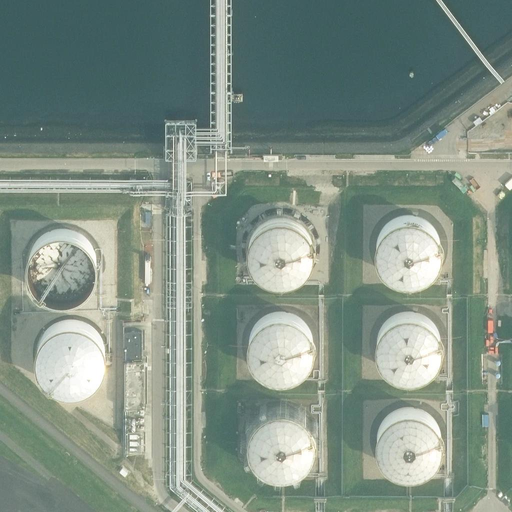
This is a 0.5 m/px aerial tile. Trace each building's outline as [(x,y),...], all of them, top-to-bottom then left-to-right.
[(372,249),(375,260),(382,269),(393,276),(407,279),(419,278),(429,272),(438,263),(443,251),(443,237),(439,227),(434,219),(421,210),(410,207),(396,209),(386,214),(377,223),(372,236),(372,249)] [(244,251),(248,262),(254,270),(265,278),(280,281),(291,279),(302,274),(310,265),(315,253),(315,239),(312,228),(306,220),(293,212),(282,209),(269,211),(258,216),(249,225),(244,237),(244,251)] [(97,266),(97,260),(96,254),(95,248),(92,243),(89,238),(85,234),(80,230),(75,228),(69,226),(63,225),(57,225),(52,226),(46,228),(41,231),(36,235),(32,239),(29,244),(27,250),(26,256),(25,262),(26,267),(28,273),(30,279),(34,283),(38,288),(42,291),(48,294),(53,296),(59,296),(65,296),(71,295),(76,293),(82,290),(86,286),(90,282),(93,277),(95,271),(97,266)] [(241,347),(245,358),(251,367),(262,375),(277,377),(288,376),(299,370),(307,361),(312,349),(312,335),(309,325),(303,317),(290,308),(280,305),(266,307),(255,312),(247,322),(241,334),(241,347)] [(373,348),(376,359),(383,368),(394,376),(408,379),(420,377),(430,371),(438,362),(444,351),(444,336),(440,326),(435,318),(422,309),(411,307),(397,308),(387,313),(378,323),(373,335),(373,348)] [(107,355),(107,349),(106,344),(105,339),(103,334),(100,330),(96,326),(92,323),(88,320),(83,318),(78,316),(73,315),(68,316),(63,316),(58,318),(53,320),(49,323),(45,327),(41,331),(39,335),(37,340),(36,345),(35,350),(35,355),(36,361),(38,366),(40,370),(44,374),(47,378),(51,381),(56,384),(61,386),(66,387),(71,387),(76,386),(82,385),(86,383),(91,381),(95,378),(99,374),(102,369),(104,365),(106,360),(107,355)] [(124,408),(144,407),(144,360),(142,360),(142,331),(124,331),(124,408)] [(243,441),(247,453),(253,461),(265,469),(279,472),(290,470),(301,464),(309,456),(314,444),(315,430),(311,419),(306,411),(293,402),(282,400),(268,401),(258,407),(249,416),(244,428),(243,441)] [(372,444),(376,455),(382,464),(394,471),(408,474),(419,472),(430,467),(438,458),(443,446),(444,432),(440,421),(434,414),(422,405),(411,402),(397,404),(387,409),(378,418),(373,430),(372,444)] [(509,502),(504,497),(501,500),(506,505),(509,502)]
